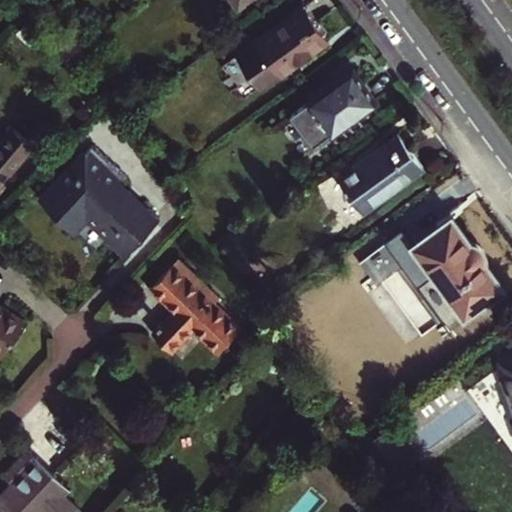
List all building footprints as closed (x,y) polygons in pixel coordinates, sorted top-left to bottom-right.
[(329,35),(307,4),(243,49),(265,81),(329,35)] [(24,21),(16,29),(29,43),(38,35),(24,21)] [(353,69),(291,114),(313,145),(375,100),(353,69)] [(0,190),(7,182),(40,149),(20,129),(0,150),(0,190)] [(401,133),(338,178),(362,211),(424,166),(401,133)] [(127,180),(94,148),(43,201),(76,232),(90,218),(129,256),(159,224),(120,186),(127,180)] [(500,283),(482,259),(483,250),(482,246),(479,243),(470,242),(452,216),(416,242),(419,248),(403,260),(451,327),(464,318),(463,315),(463,311),(500,283)] [(215,298),(173,259),(148,288),(173,311),(164,321),(161,318),(155,325),(158,327),(152,334),(172,352),(192,329),(215,351),(237,326),(211,303),(215,298)] [(0,353),(1,354),(27,317),(0,298),(0,287),(0,286),(0,353)] [(394,423),(376,437),(398,467),(416,454),(394,423)] [(17,458),(22,462),(47,436),(42,431),(17,458)] [(0,493),(0,511),(43,511),(59,496),(76,511),(77,511),(95,493),(78,477),(84,471),(47,436),(22,462),(26,466),(0,493)]
